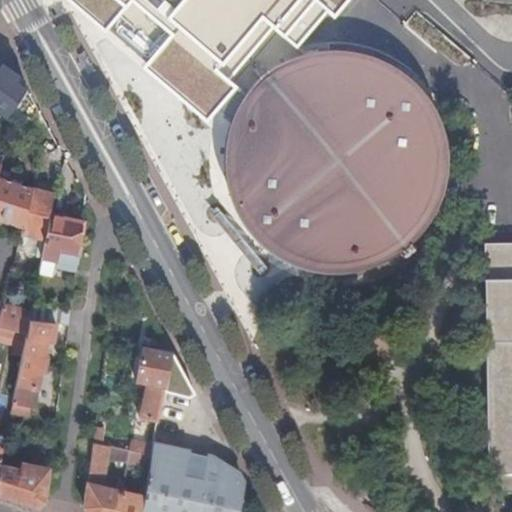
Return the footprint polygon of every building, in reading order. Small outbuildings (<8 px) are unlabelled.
[(76,0),(202,107),(230,74),(235,78),(272,34),(297,55),(344,0),(76,0)] [(264,65),(257,72),(264,80),(251,93),(233,124),(228,144),(226,163),(231,192),(236,208),(252,232),(276,254),(292,262),(297,264),(316,270),(352,270),(379,262),(403,248),(409,257),(415,252),(409,243),(420,232),(433,212),(439,198),(440,194),(444,173),(444,159),(443,142),(434,114),(429,106),(422,95),(405,78),(403,76),(381,62),(362,56),(329,54),(325,53),(287,64),(272,74),(264,65)] [(0,221),(23,228),(28,208),(33,190),(13,185),(15,174),(0,169),(0,166),(3,157),(0,156),(0,221)] [(50,215),(54,195),(33,190),(28,208),(23,228),(22,235),(45,239),(50,215)] [(83,223),(50,215),(45,239),(41,258),(77,265),(83,223)] [(511,241),(486,242),(487,474),(497,474),(498,493),(511,492),(511,241)] [(31,312),(4,306),(0,320),(0,327),(26,334),(29,320),(31,312)] [(71,311),(32,307),(31,312),(29,320),(55,323),(69,325),(71,311)] [(24,346),(11,413),(27,416),(28,407),(33,408),(46,341),(52,343),(55,323),(29,320),(26,334),(24,346)] [(0,327),(0,342),(24,346),(26,334),(0,327)] [(140,418),(158,421),(164,391),(190,398),(196,395),(173,352),(172,354),(144,348),(137,381),(147,382),(140,418)] [(102,445),(105,429),(96,427),(94,444),(102,445)] [(132,441),(131,451),(149,454),(151,444),(132,441)] [(88,484),(104,487),(108,459),(110,447),(102,445),(94,444),(88,484)] [(233,462),(154,445),(152,455),(150,467),(145,496),(142,511),(237,511),(244,482),(233,462)] [(121,449),(110,447),(108,459),(119,461),(122,462),(124,449),(121,449)] [(122,462),(128,463),(131,451),(124,449),(122,462)] [(150,467),(152,455),(149,454),(131,451),(128,463),(150,467)] [(45,509),(50,470),(22,464),(20,469),(0,465),(0,466),(0,494),(26,503),(45,509)] [(110,511),(114,489),(104,487),(88,484),(85,508),(87,511),(110,511)] [(118,511),(122,491),(117,490),(114,489),(110,511),(118,511)] [(142,511),(145,496),(128,493),(122,491),(118,511),(142,511)]
